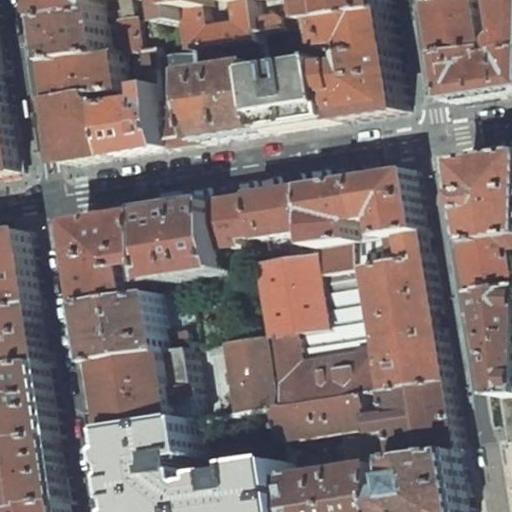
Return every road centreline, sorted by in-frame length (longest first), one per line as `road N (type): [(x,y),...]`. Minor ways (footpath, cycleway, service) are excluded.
road 1 (residential): [(54,202),(444,138)]
road 2 (residential): [(500,511),(444,138)]
road 3 (residential): [(102,511),(54,202)]
road 4 (residential): [(54,202),(23,0)]
road 5 (residential): [(444,138),(420,0)]
